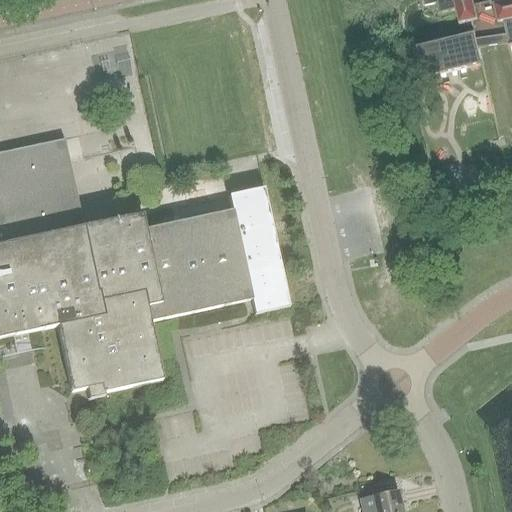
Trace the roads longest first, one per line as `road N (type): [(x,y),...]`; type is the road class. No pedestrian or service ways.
road 1 (residential): [(171,511),(262,487),(394,384)]
road 2 (residential): [(394,384),(347,331),(307,173)]
road 3 (residential): [(273,0),(307,173)]
road 4 (residential): [(394,384),(511,296)]
road 5 (residential): [(455,511),(440,445),(394,384)]
